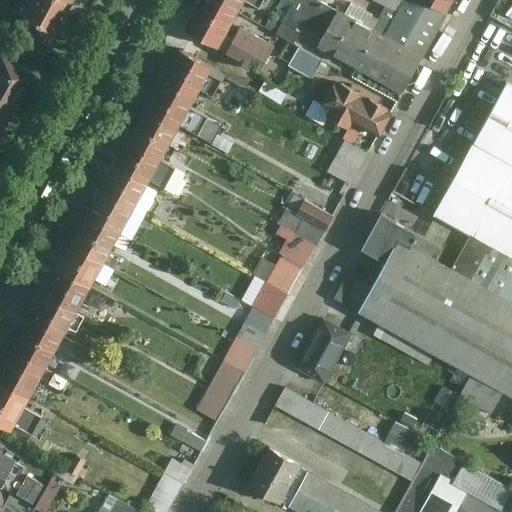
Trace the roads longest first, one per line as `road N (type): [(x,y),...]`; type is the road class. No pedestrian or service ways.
road 1 (residential): [(475,0),(193,511)]
road 2 (residential): [(138,0),(0,249)]
